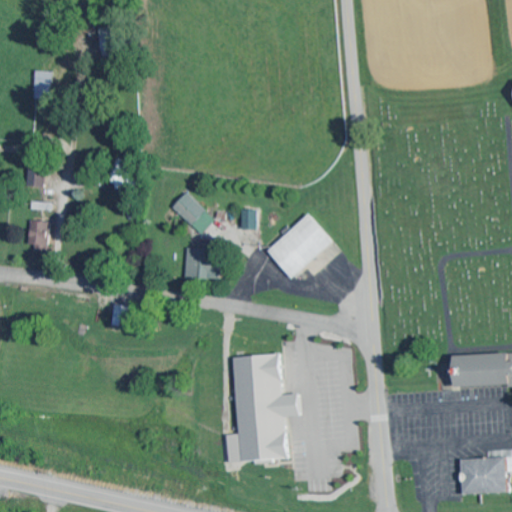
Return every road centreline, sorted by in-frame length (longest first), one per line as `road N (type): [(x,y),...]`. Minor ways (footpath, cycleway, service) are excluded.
road 1 (tertiary): [(349,0),(387,511)]
road 2 (residential): [(374,332),(0,271)]
road 3 (secondary): [(144,511),(0,483)]
